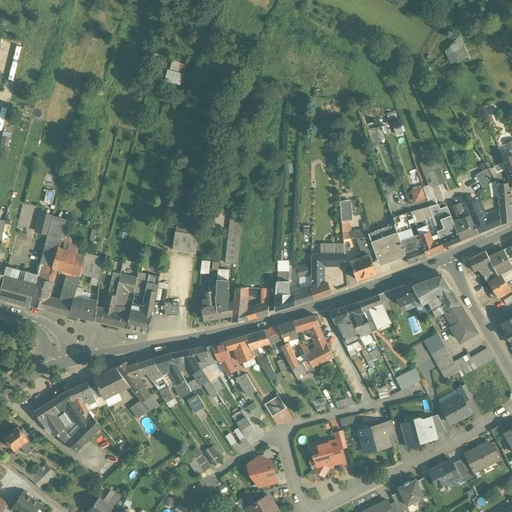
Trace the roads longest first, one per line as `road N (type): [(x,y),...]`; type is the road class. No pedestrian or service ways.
road 1 (tertiary): [(321,305),(242,329),(66,362)]
road 2 (residential): [(305,511),(511,410)]
road 3 (tertiary): [(445,258),(321,305)]
road 4 (tertiary): [(511,372),(445,258)]
